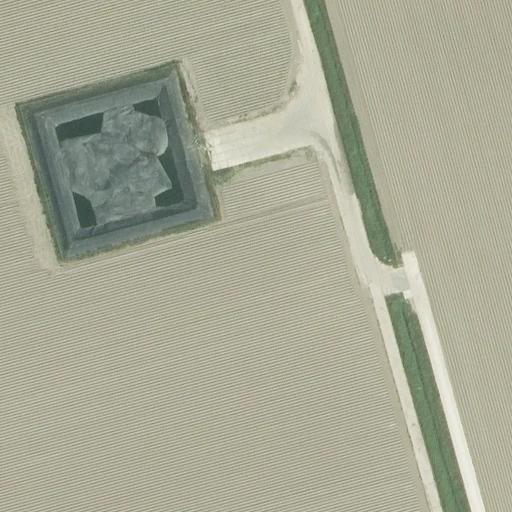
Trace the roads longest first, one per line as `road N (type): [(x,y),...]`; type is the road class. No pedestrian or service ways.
road 1 (track): [(436,511),(372,289),(412,278),(476,511)]
road 2 (track): [(372,289),(292,0)]
